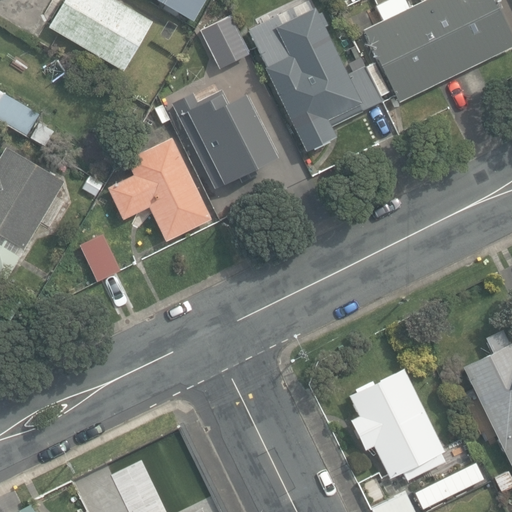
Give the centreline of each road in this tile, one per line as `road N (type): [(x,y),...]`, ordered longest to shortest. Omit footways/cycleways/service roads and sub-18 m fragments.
road 1 (unclassified): [(211,336),(511,188)]
road 2 (unclassified): [(0,441),(211,336)]
road 3 (residential): [(211,336),(295,511)]
